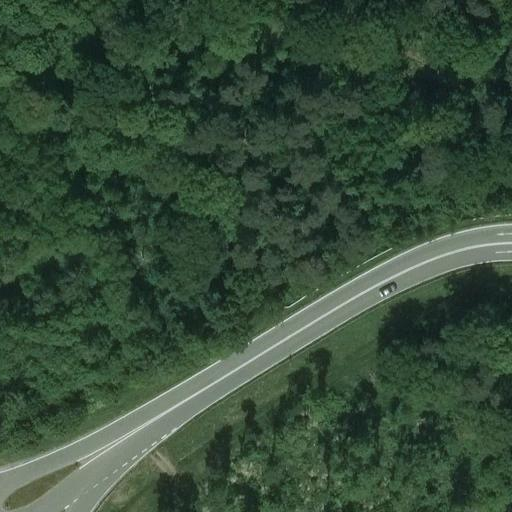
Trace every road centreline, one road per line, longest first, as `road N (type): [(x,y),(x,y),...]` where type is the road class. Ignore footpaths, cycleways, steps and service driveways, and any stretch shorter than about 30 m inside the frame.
road 1 (trunk): [(511,232),(420,253),(113,433),(0,484)]
road 2 (trunk): [(102,472),(351,306),(462,257),(511,251)]
